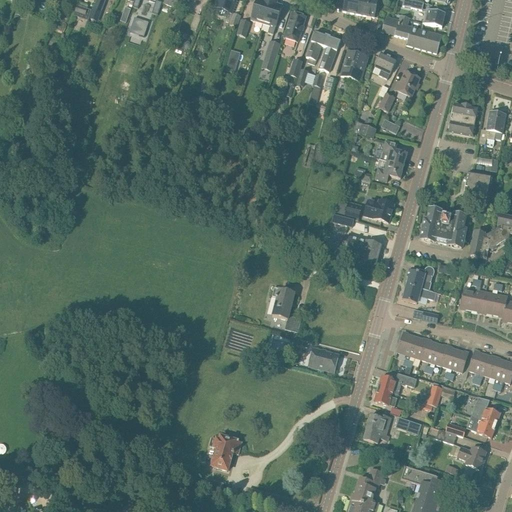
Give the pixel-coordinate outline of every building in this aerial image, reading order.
[(106,0),(97,0),(93,11),(101,14),(106,0)] [(141,0),(135,0),(133,8),(138,10),(141,0)] [(182,13),(188,0),(187,0),(165,0),(163,5),(171,8),(182,13)] [(237,0),(217,0),(214,8),(232,15),(237,0)] [(264,2),(258,0),(251,22),(263,26),(271,2),(264,0),(264,2)] [(346,0),(343,13),(359,17),(362,0),(346,0)] [(362,0),(359,17),(374,20),(378,1),(377,1),(377,0),(362,0)] [(403,7),(422,12),(424,5),(404,0),(403,7)] [(162,4),(156,2),(152,14),(157,16),(162,4)] [(277,4),(271,2),(263,26),(270,29),(268,35),(273,37),(282,8),(276,6),(277,4)] [(91,12),(77,7),(74,17),(88,22),(91,12)] [(128,10),(123,23),(127,25),(131,13),(131,11),(128,10)] [(426,11),(423,25),(442,30),(445,16),(426,11)] [(241,18),(233,15),(229,26),(237,29),(241,18)] [(306,19),(292,15),(284,40),(298,44),(306,19)] [(398,26),(407,28),(410,20),(401,18),(401,17),(397,16),(396,21),(400,22),(398,26)] [(381,34),(382,34),(408,41),(407,47),(437,56),(442,38),(407,29),(407,28),(398,26),(400,22),(396,21),(387,18),(383,33),(381,33),(381,34)] [(149,23),(134,19),(130,33),(144,38),(149,23)] [(56,21),(52,30),(53,30),(54,29),(62,33),(63,34),(66,25),(56,21)] [(241,21),(236,36),(246,39),(251,24),(241,21)] [(324,48),(328,37),(316,33),(306,59),(309,60),(307,64),(314,67),(316,63),(316,62),(321,48),(324,48)] [(340,42),(328,37),(324,48),(326,49),(321,64),(321,65),(319,70),(328,74),(331,68),(340,42)] [(271,44),(264,65),(274,69),(281,47),(271,44)] [(132,79),(139,56),(120,50),(116,65),(123,67),(120,76),(132,79)] [(342,78),(349,80),(360,83),(369,56),(361,53),(359,58),(349,54),(342,78)] [(387,81),(390,75),(396,62),(382,55),(375,68),(381,71),(380,74),(378,77),(387,81)] [(29,58),(26,65),(31,68),(35,60),(29,58)] [(294,62),(290,77),(297,80),(302,64),(294,62)] [(308,74),(301,72),(297,86),(303,88),(308,74)] [(420,80),(406,74),(401,85),(399,84),(395,92),(412,99),(420,80)] [(317,77),(309,105),(316,107),(321,90),(320,89),(323,78),(317,77)] [(328,79),(324,90),(331,92),(334,80),(328,79)] [(123,83),(121,89),(127,91),(129,85),(123,83)] [(201,93),(201,102),(211,102),(211,92),(201,93)] [(395,100),(386,95),(382,104),(379,110),(388,114),(395,100)] [(226,101),(219,98),(215,105),(222,109),(226,101)] [(467,109),(454,106),(452,120),(464,122),(467,109)] [(479,111),(467,109),(464,122),(476,125),(479,111)] [(349,111),(344,118),(350,122),(355,115),(349,111)] [(489,113),(486,132),(488,133),(486,140),(488,141),(494,142),(494,141),(501,142),(501,141),(504,141),(504,136),(502,135),(503,132),(506,116),(489,113)] [(464,122),(452,120),(449,134),(461,136),(464,122)] [(476,125),(464,122),(461,136),(473,138),(476,125)] [(376,131),(358,125),(355,135),(374,140),(376,131)] [(395,127),(391,134),(399,138),(402,131),(395,127)] [(244,137),(243,144),(249,145),(251,139),(252,132),(246,131),(244,137)] [(398,146),(394,145),(385,143),(381,161),(388,163),(404,168),(408,156),(396,152),(398,146)] [(323,170),(326,157),(317,154),(313,167),(323,170)] [(498,174),(498,162),(490,161),(488,173),(498,174)] [(404,168),(388,163),(385,172),(378,170),(375,180),(388,184),(389,177),(401,180),(404,168)] [(373,177),(373,176),(364,174),(362,181),(371,183),(373,177)] [(466,188),(490,192),(493,178),(468,174),(466,188)] [(490,192),(466,188),(463,202),(469,203),(488,206),(490,192)] [(368,203),(363,218),(389,225),(394,206),(379,201),(378,206),(368,203)] [(345,217),(345,219),(358,222),(358,220),(359,220),(362,208),(348,204),(345,204),(343,213),(345,214),(345,216),(345,217)] [(434,244),(440,214),(430,212),(427,223),(425,222),(421,241),(434,244)] [(440,214),(434,244),(448,247),(455,217),(440,214)] [(354,222),(358,223),(358,222),(345,219),(333,216),(331,224),(352,229),(354,222)] [(455,217),(448,247),(462,249),(466,232),(463,231),(465,219),(455,217)] [(502,228),(511,230),(511,219),(499,217),(498,227),(502,228)] [(487,241),(488,241),(486,253),(487,253),(488,250),(493,252),(509,241),(511,230),(502,228),(501,231),(498,231),(488,237),(487,241)] [(488,241),(487,241),(484,240),(485,236),(475,234),(470,257),(484,260),(486,253),(488,241)] [(366,242),(366,244),(346,238),(342,253),(361,259),(361,261),(376,266),(382,247),(366,242)] [(408,287),(421,291),(430,293),(434,278),(435,275),(435,274),(434,272),(434,271),(432,270),(431,269),(429,269),(428,270),(426,270),(425,272),(424,274),(424,276),(410,272),(408,280),(410,280),(408,287)] [(437,295),(408,287),(404,301),(417,305),(419,299),(435,303),(437,295)] [(277,300),(272,318),(287,322),(284,331),(298,335),(301,321),(288,318),(294,295),(274,290),(272,299),(277,300)] [(476,292),(465,290),(461,309),(472,312),(476,292)] [(487,294),(476,292),(472,312),(483,314),(487,294)] [(498,296),(487,294),(483,314),(493,316),(498,296)] [(504,319),(508,302),(508,299),(498,296),(493,316),(504,319)] [(511,303),(508,302),(504,319),(503,323),(511,324),(511,303)] [(424,314),(422,321),(436,324),(438,317),(424,314)] [(403,335),(396,354),(406,357),(403,367),(404,368),(407,369),(417,339),(414,338),(403,335)] [(268,350),(290,350),(290,337),(268,336),(268,350)] [(417,339),(407,369),(411,370),(414,360),(418,361),(421,362),(427,342),(425,342),(417,339)] [(427,342),(421,362),(429,365),(430,365),(437,346),(435,345),(427,342)] [(437,346),(430,365),(431,365),(435,367),(440,368),(441,368),(447,349),(446,349),(437,346)] [(447,349),(441,368),(447,370),(451,372),(458,352),(457,352),(447,349)] [(334,374),(338,357),(313,351),(309,368),(334,374)] [(458,352),(451,372),(462,375),(468,356),(458,352)] [(478,376),(485,356),(474,353),(468,373),(478,376)] [(489,380),(495,360),(485,356),(478,376),(489,380)] [(489,380),(495,382),(492,391),(496,393),(506,363),(495,360),(489,380)] [(511,365),(506,363),(496,393),(500,394),(503,384),(510,386),(511,379),(511,365)] [(382,378),(378,391),(392,395),(398,397),(399,394),(401,387),(405,388),(405,387),(414,389),(417,382),(408,379),(404,378),(398,375),(396,382),(382,378)] [(429,399),(426,406),(437,409),(442,391),(432,388),(429,399)] [(391,399),(392,395),(378,391),(374,404),(388,408),(388,407),(395,409),(397,401),(391,399)] [(455,395),(455,394),(443,391),(441,397),(453,401),(455,395)] [(478,399),(471,419),(476,420),(481,422),(496,428),(501,415),(487,410),(489,402),(478,399)] [(401,401),(399,408),(407,410),(409,403),(401,401)] [(433,409),(418,404),(416,409),(431,413),(433,409)] [(390,415),(399,417),(405,418),(406,414),(401,412),(392,409),(390,415)] [(382,418),(381,421),(370,417),(366,431),(386,437),(388,437),(388,436),(386,436),(390,420),(382,418)] [(496,428),(481,422),(480,425),(475,423),(472,431),(476,433),(476,434),(491,440),(496,428)] [(410,423),(407,433),(418,437),(422,427),(410,423)] [(449,426),(446,433),(463,439),(466,431),(449,426)] [(386,437),(366,431),(366,432),(364,441),(378,445),(379,440),(386,442),(388,437),(386,437)] [(463,439),(446,433),(439,431),(436,440),(453,446),(456,437),(463,439)] [(219,442),(211,440),(209,448),(217,451),(212,468),(227,472),(232,455),(238,456),(241,445),(221,438),(219,442)] [(457,448),(453,457),(458,459),(467,463),(466,466),(479,471),(480,471),(481,471),(483,465),(482,465),(486,454),(473,449),(471,453),(462,449),(457,448)] [(437,487),(440,478),(406,467),(401,480),(424,487),(422,495),(420,494),(420,495),(418,495),(416,500),(418,500),(414,511),(439,511),(440,509),(439,508),(445,489),(437,487)] [(457,472),(448,467),(445,473),(455,477),(457,472)] [(376,511),(379,505),(372,503),(374,498),(376,499),(384,474),(371,470),(367,483),(360,480),(353,503),(351,502),(348,511),(376,511)] [(264,493),(249,489),(246,499),(261,503),(264,493)] [(217,503),(219,495),(208,492),(206,501),(217,503)]
